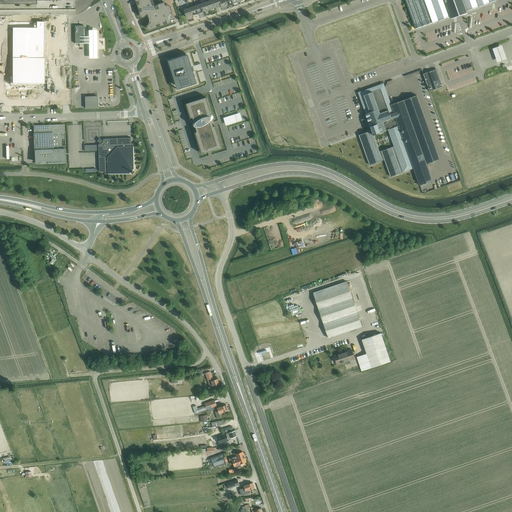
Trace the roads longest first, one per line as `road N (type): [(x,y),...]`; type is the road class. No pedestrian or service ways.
road 1 (unclassified): [(295,511),(217,282),(232,238),(221,190)]
road 2 (secondary): [(511,194),(422,215),(308,165),(277,164),(218,180)]
road 3 (secondary): [(221,190),(304,172),(423,221),(511,201)]
road 4 (track): [(139,511),(94,374),(193,364),(206,349)]
road 5 (primary): [(176,220),(244,404)]
road 6 (primary): [(244,404),(188,216)]
road 7 (unclassified): [(306,26),(331,95),(417,65)]
road 8 (unclassified): [(206,349),(85,246)]
road 9 (unclassified): [(0,118),(143,112)]
road 10 (track): [(0,467),(120,455)]
